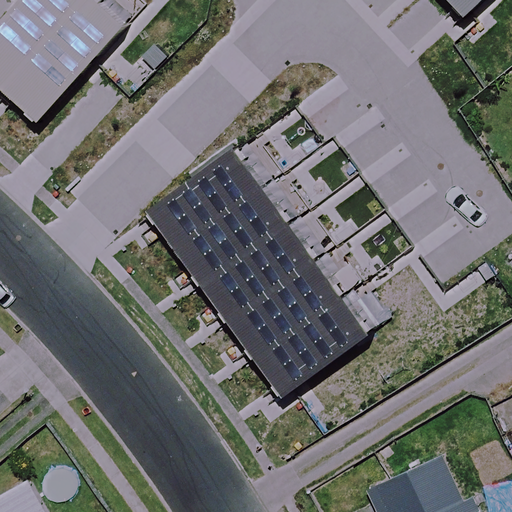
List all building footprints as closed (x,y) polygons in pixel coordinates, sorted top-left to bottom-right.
[(113,0),(9,0),(0,15),(0,58),(53,93),(113,0)] [(197,0),(169,0),(185,14),(197,0)] [(390,0),(388,2),(447,59),(504,0),(390,0)] [(360,55),(341,20),(283,50),(302,85),(360,55)] [(323,186),(279,125),(166,207),(188,238),(197,231),(219,261),(323,186)] [(449,259),(399,196),(285,288),(342,359),(391,319),(385,311),(449,259)] [(488,309),(470,280),(416,314),(435,343),(488,309)] [(511,399),(497,406),(511,442),(511,399)] [(482,511),(474,493),(463,498),(445,456),(370,488),(380,511),(482,511)] [(0,511),(47,511),(30,482),(0,499),(0,511)]
